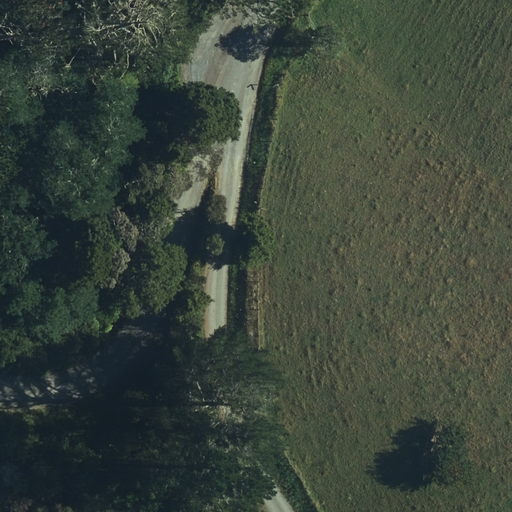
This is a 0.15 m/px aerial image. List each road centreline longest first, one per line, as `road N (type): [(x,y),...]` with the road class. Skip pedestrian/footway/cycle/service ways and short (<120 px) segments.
road 1 (unclassified): [(229,511),(214,494),(174,363),(198,94)]
road 2 (unclassified): [(198,94),(60,397),(0,405)]
